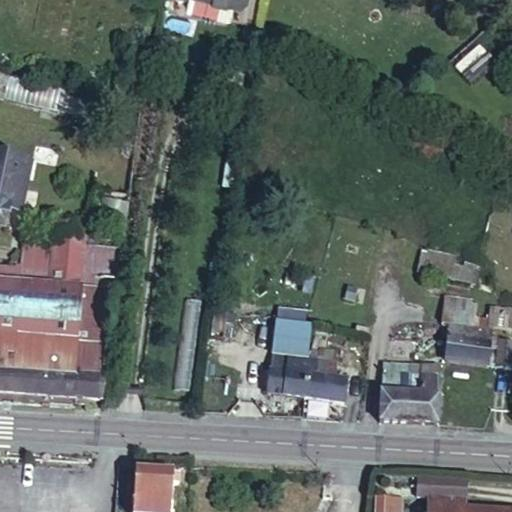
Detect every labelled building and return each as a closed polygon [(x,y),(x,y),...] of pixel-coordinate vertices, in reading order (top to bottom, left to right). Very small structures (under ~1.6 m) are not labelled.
[(251,12),(253,0),(238,0),(237,8),(246,10),(251,12)] [(230,25),(233,7),(200,1),(197,20),(230,25)] [(242,26),(246,10),(237,8),(233,7),(230,25),(242,26)] [(122,111),(0,84),(0,109),(118,134),(122,111)] [(21,213),(34,155),(0,148),(0,176),(6,178),(3,198),(20,200),(18,212),(21,213)] [(18,212),(20,200),(3,198),(6,178),(0,176),(0,232),(6,233),(12,210),(18,212)] [(99,409),(133,200),(94,193),(89,220),(52,229),(40,236),(38,244),(17,242),(12,271),(0,270),(0,409),(79,415),(80,406),(99,409)] [(489,345),(490,333),(447,328),(445,341),(489,345)] [(502,378),(506,335),(490,333),(489,345),(445,341),(441,371),(502,378)] [(508,378),(511,341),(511,335),(506,335),(502,378),(508,378)] [(309,407),(311,380),(312,369),(270,364),(266,402),(309,407)] [(398,400),(399,383),(439,387),(441,373),(379,370),(379,398),(398,400)] [(344,411),(346,384),(311,380),(309,407),(344,411)] [(436,432),(439,387),(399,383),(398,400),(379,398),(378,429),(436,432)] [(176,511),(178,474),(140,472),(138,511),(176,511)] [(466,511),(467,502),(468,495),(433,494),(432,511),(466,511)] [(401,511),(403,497),(375,495),(373,511),(401,511)] [(511,511),(511,502),(467,502),(466,511),(511,511)]
